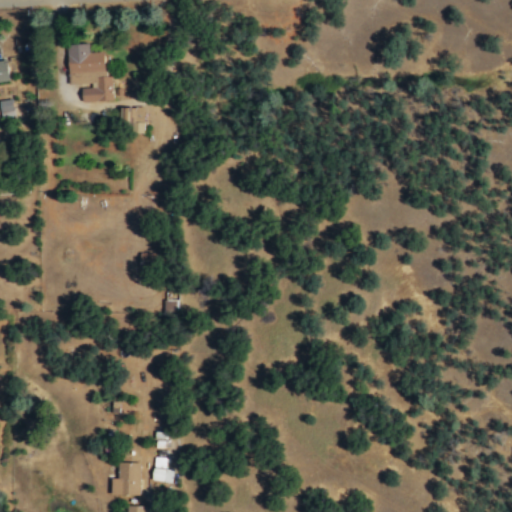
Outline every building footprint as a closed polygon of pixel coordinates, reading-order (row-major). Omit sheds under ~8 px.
[(81,101),(108,101),(107,52),(88,52),(88,43),(66,44),(67,84),(90,83),(90,87),(80,87),(81,101)] [(0,81),(8,80),(5,59),(0,59),(0,81)] [(0,99),(0,114),(1,119),(14,117),(11,98),(0,99)] [(166,457),(153,456),(151,480),(171,481),(172,469),(165,469),(166,457)] [(117,478),(111,478),(111,495),(138,496),(139,462),(118,462),(117,478)]
